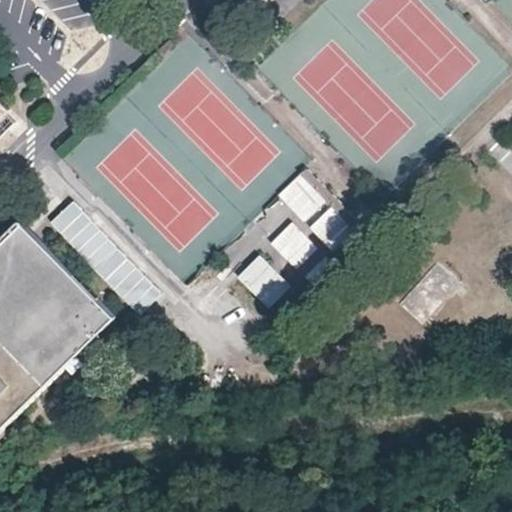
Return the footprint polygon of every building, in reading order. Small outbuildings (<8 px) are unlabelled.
[(0,111),(13,98),(0,84),(0,111)] [(160,292),(75,197),(48,221),(133,316),(160,292)] [(0,425),(33,392),(115,310),(100,294),(22,217),(0,238),(0,425)] [(237,275),(269,308),(293,285),(261,252),(237,275)] [(456,281),(434,261),(397,302),(420,322),(456,281)]
